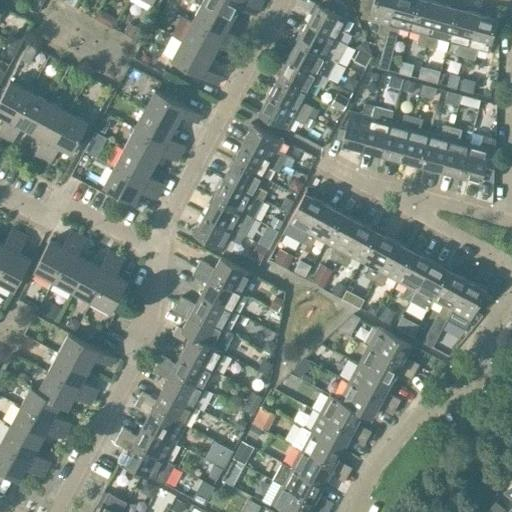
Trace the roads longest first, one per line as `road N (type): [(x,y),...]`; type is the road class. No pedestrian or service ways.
road 1 (residential): [(57,511),(123,383),(158,269),(149,248)]
road 2 (residential): [(149,248),(282,0)]
road 3 (residential): [(511,306),(489,333),(471,393),(414,421),(376,466),(352,511)]
road 4 (residential): [(511,269),(354,180)]
road 5 (residential): [(149,248),(63,200),(43,217),(0,191)]
road 6 (residential): [(510,220),(354,180)]
